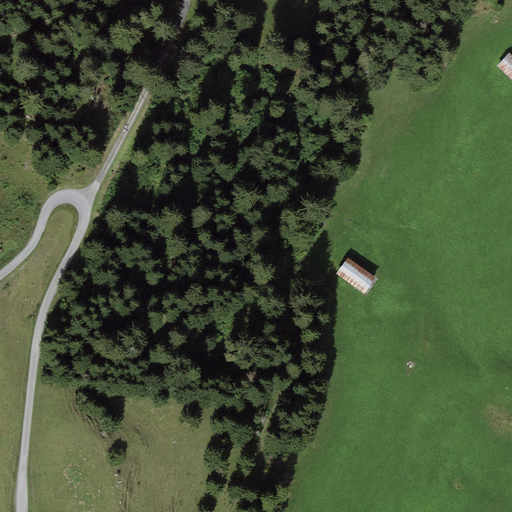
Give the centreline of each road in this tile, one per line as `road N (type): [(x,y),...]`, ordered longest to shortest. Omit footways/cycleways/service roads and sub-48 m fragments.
road 1 (track): [(0,275),(23,255),(60,196),(86,205),(86,222),(40,325),(22,511)]
road 2 (track): [(185,0),(176,42),(86,205)]
